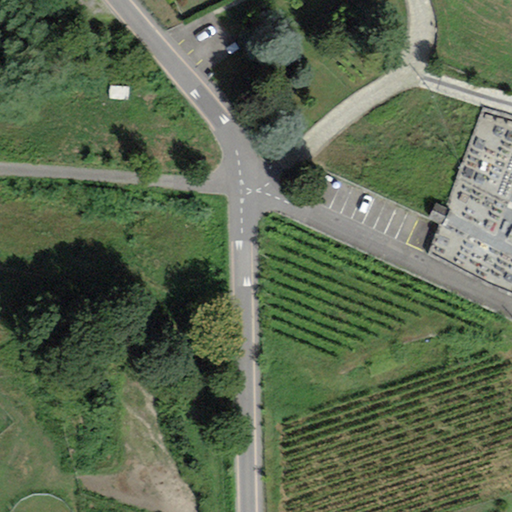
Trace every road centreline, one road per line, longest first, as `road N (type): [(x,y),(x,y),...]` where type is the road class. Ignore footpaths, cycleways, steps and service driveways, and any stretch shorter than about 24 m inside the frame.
road 1 (unclassified): [(251,511),(243,185)]
road 2 (residential): [(243,185),(511,310)]
road 3 (residential): [(243,185),(293,163),(413,63),(422,33),(418,0)]
road 4 (unclassified): [(0,169),(243,185)]
road 5 (residential): [(243,185),(228,131),(126,0)]
